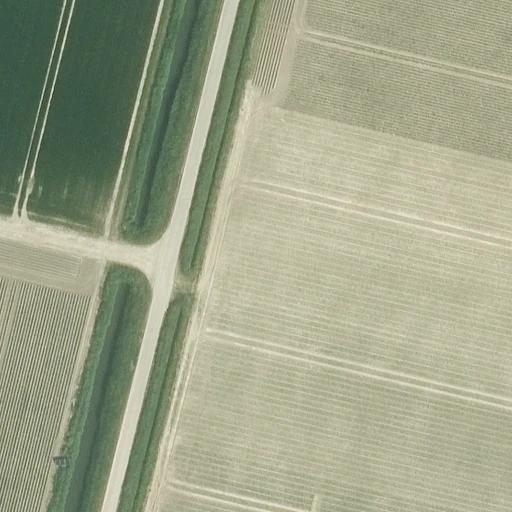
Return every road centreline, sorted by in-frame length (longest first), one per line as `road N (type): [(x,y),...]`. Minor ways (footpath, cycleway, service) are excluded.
road 1 (unclassified): [(106,511),(230,0)]
road 2 (track): [(166,264),(0,225)]
